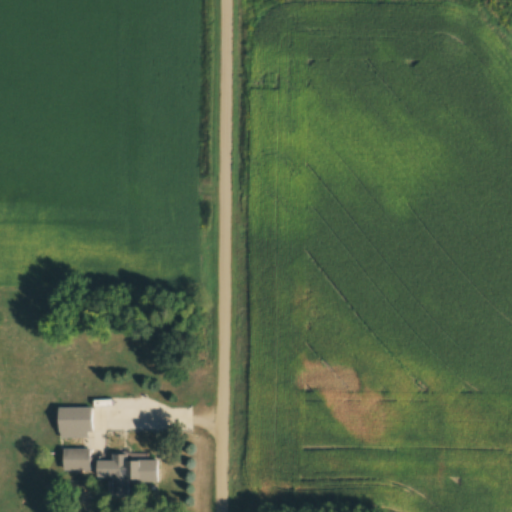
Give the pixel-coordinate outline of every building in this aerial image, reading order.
[(146,358),(170,358),(170,336),(146,336),(146,358)] [(52,356),(52,384),(64,384),(64,388),(86,388),(86,356),(52,356)] [(92,406),(58,406),(58,437),(92,437),(92,406)] [(89,448),(62,448),(62,469),(89,469),(89,448)] [(156,480),(156,455),(111,455),(111,460),(96,461),(96,479),(117,479),(117,495),(128,495),(128,481),(156,480)]
